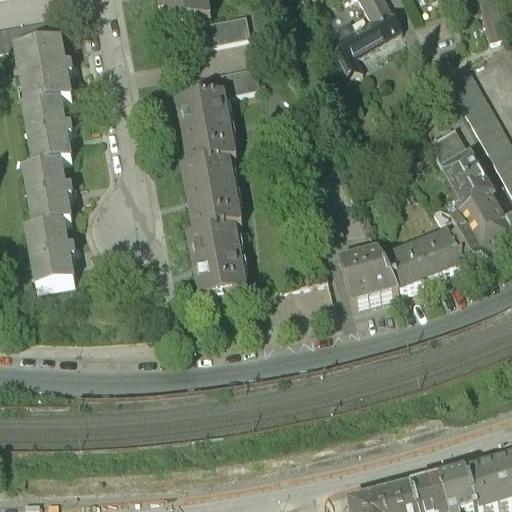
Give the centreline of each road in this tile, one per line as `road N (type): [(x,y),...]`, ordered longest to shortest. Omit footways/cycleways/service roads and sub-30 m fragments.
road 1 (residential): [(511,298),(402,343),(268,375),(186,388),(0,380)]
road 2 (residential): [(511,435),(414,467),(198,511)]
road 3 (residential): [(94,0),(128,169),(128,232)]
